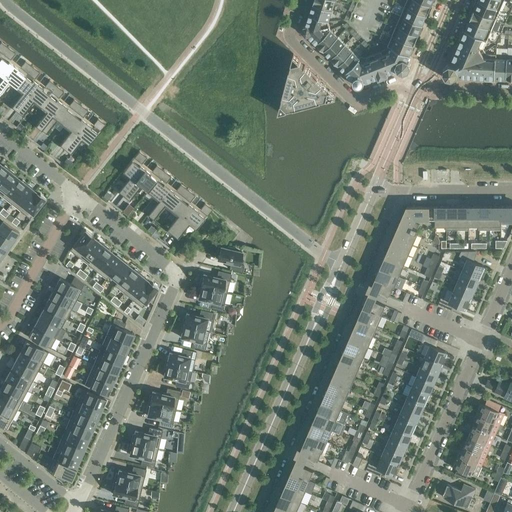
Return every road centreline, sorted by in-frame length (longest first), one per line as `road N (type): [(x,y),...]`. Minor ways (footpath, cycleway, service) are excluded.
road 1 (residential): [(343,267),(1,0)]
road 2 (residential): [(81,505),(177,275),(75,194)]
road 3 (residential): [(260,511),(397,189)]
road 4 (secondary): [(343,267),(234,511)]
road 5 (residential): [(299,0),(291,41),(350,98),(417,87)]
road 6 (residential): [(410,507),(479,336)]
road 7 (residential): [(75,194),(0,325)]
